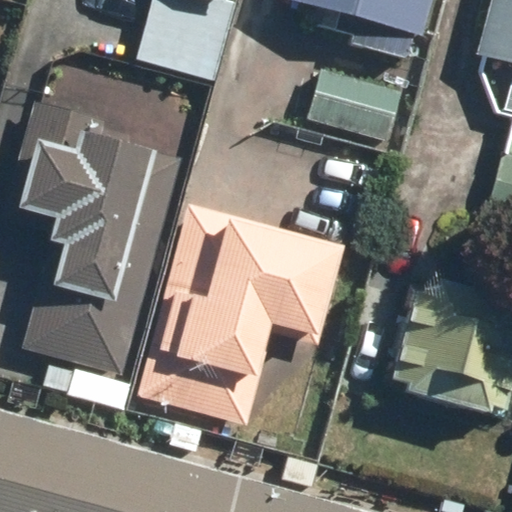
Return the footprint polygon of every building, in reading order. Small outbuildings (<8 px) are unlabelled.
[(224,0),(136,0),(122,50),(203,74),(224,0)] [(411,0),(259,0),(254,17),(394,57),(411,0)] [(511,0),(466,0),(453,48),(511,64),(511,0)] [(394,79),(300,59),(286,123),(381,143),(394,79)] [(194,114),(56,76),(49,101),(16,92),(0,149),(0,200),(52,214),(21,329),(128,358),(194,114)] [(511,89),(482,82),(476,108),(499,114),(490,151),(511,156),(511,89)] [(344,235),(192,196),(144,384),(232,407),(253,324),(317,341),(344,235)] [(511,293),(422,271),(395,382),(511,410),(511,293)] [(439,511),(445,490),(0,380),(0,511),(439,511)]
